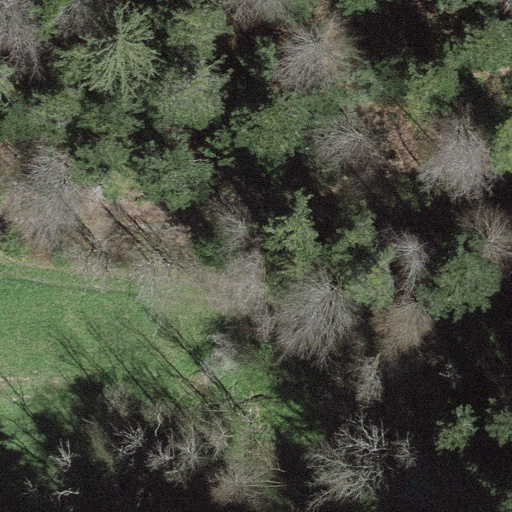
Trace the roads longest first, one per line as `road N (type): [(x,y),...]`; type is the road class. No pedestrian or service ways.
road 1 (track): [(0,245),(154,293),(271,293),(338,337),(383,406),(408,511)]
road 2 (track): [(511,147),(426,201),(193,213),(0,202)]
